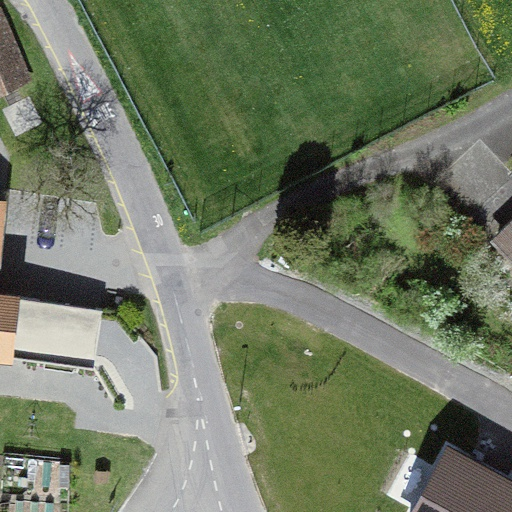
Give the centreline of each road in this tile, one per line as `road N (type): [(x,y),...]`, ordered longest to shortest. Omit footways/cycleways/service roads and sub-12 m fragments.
road 1 (tertiary): [(210,511),(190,372),(155,256),(118,142),(44,0)]
road 2 (unknown): [(170,307),(252,231),(511,105)]
